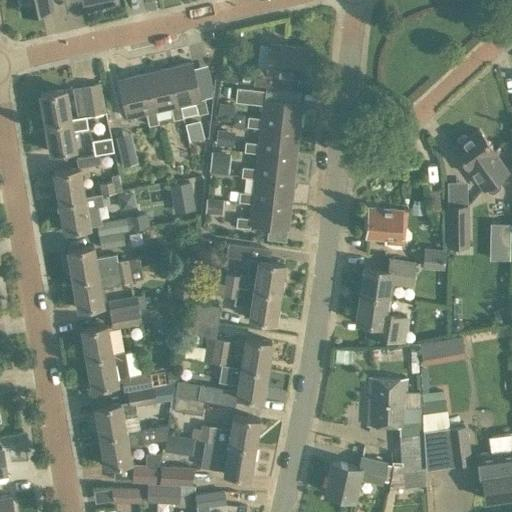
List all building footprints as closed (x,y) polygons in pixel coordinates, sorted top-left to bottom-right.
[(19,0),(22,13),(52,7),(50,0),(19,0)] [(307,47),(270,42),(267,68),(254,67),(252,83),(290,88),(292,75),(304,77),(307,47)] [(200,98),(191,61),(170,66),(179,103),(194,100),(197,113),(207,110),(203,97),(200,98)] [(179,103),(170,66),(146,72),(154,109),(170,105),(172,119),(182,116),(179,103)] [(117,79),(125,116),(145,111),(148,124),(157,122),(154,109),(146,72),(117,79)] [(85,115),(86,115),(105,111),(100,82),(71,86),(76,116),(85,115)] [(298,131),(301,101),(263,97),(264,89),(236,86),(234,100),(262,103),(260,117),(247,116),(246,125),(259,127),(298,131)] [(65,88),(39,93),(44,122),(70,118),(65,88)] [(232,104),(219,102),(217,116),(231,117),(232,104)] [(70,118),(44,122),(49,151),(75,147),(72,130),(86,128),(84,115),(70,118)] [(189,141),(204,137),(199,119),(185,122),(189,141)] [(257,152),(295,156),(298,131),(259,127),(258,142),(244,141),(243,150),(257,152)] [(478,129),(453,147),(468,168),(483,189),(485,188),(487,191),(492,192),(499,187),(499,181),(498,179),(508,172),(493,150),(478,129)] [(123,162),(139,159),(133,130),(117,133),(123,162)] [(216,144),(232,146),(233,132),(217,130),(216,144)] [(110,135),(91,139),(94,153),(113,150),(110,135)] [(211,152),(209,170),(227,172),(229,153),(211,152)] [(254,177),(292,181),(295,156),(257,152),(255,167),(241,166),(240,176),(254,177)] [(79,166),(53,171),(58,201),(85,196),(84,195),(79,166)] [(100,192),(100,193),(120,190),(117,173),(110,174),(111,180),(98,182),(100,192)] [(290,206),(292,181),(254,177),(252,192),(228,190),(227,199),(237,200),(251,202),(290,206)] [(169,184),(174,211),(195,207),(190,180),(169,184)] [(134,188),(115,193),(119,209),(138,204),(134,188)] [(85,196),(58,201),(63,229),(94,224),(100,223),(100,221),(97,205),(102,204),(100,193),(100,192),(99,192),(84,195),(85,196)] [(207,198),(205,212),(221,214),(223,200),(207,198)] [(286,227),(287,228),(290,206),(251,202),(250,217),(236,216),(235,226),(249,227),(249,223),(267,225),(265,238),(285,240),(286,227)] [(422,202),(412,202),(412,211),(422,212),(422,202)] [(445,246),(468,245),(468,203),(445,203),(445,246)] [(368,206),(365,235),(399,238),(401,209),(368,206)] [(100,223),(94,224),(96,235),(121,230),(142,227),(140,215),(126,217),(100,221),(100,223)] [(121,230),(96,235),(98,247),(124,243),(121,230)] [(249,245),(227,242),(225,255),(247,258),(249,245)] [(92,244),(66,249),(72,278),(113,271),(118,270),(116,260),(115,253),(94,257),(92,244)] [(489,258),(506,258),(506,244),(489,244),(489,258)] [(445,249),(423,246),(421,266),(443,268),(445,249)] [(118,270),(139,266),(137,256),(116,260),(118,270)] [(359,291),(387,296),(389,283),(411,286),(415,261),(388,256),(386,268),(363,265),(359,291)] [(224,272),(223,283),(278,292),(283,262),(268,260),(258,259),(255,276),(239,273),(239,274),(224,272)] [(141,277),(139,266),(118,270),(120,281),(141,277)] [(113,271),(72,278),(77,308),(102,303),(99,285),(120,281),(118,270),(113,271)] [(223,283),(215,282),(215,283),(213,292),(234,295),(233,303),(251,306),(249,318),(274,321),(278,292),(223,283)] [(359,291),(354,320),(365,322),(363,334),(404,341),(408,314),(384,311),(387,296),(359,291)] [(136,294),(106,300),(108,312),(111,327),(141,322),(136,294)] [(189,317),(187,317),(217,322),(220,306),(191,301),(189,317)] [(497,324),(509,320),(504,305),(492,309),(497,324)] [(215,337),(217,322),(187,317),(184,332),(205,335),(202,360),(211,361),(230,363),(233,340),(215,337)] [(462,324),(461,319),(456,317),(451,319),(448,324),(450,329),(455,331),(460,329),(462,324)] [(106,323),(80,328),(85,357),(111,352),(106,323)] [(245,336),(240,365),(266,369),(270,340),(245,336)] [(435,339),(418,342),(422,363),(439,360),(435,339)] [(91,386),(120,381),(129,380),(128,374),(124,350),(111,352),(85,357),(91,386)] [(261,399),(266,369),(240,365),(237,389),(199,383),(196,398),(203,399),(234,404),(236,395),(261,399)] [(149,370),(128,374),(129,380),(120,381),(122,391),(152,386),(149,370)] [(424,469),(421,413),(420,413),(421,401),(404,401),(405,379),(368,378),(367,424),(398,425),(400,463),(392,463),(392,464),(389,481),(388,487),(426,485),(424,469)] [(99,435),(125,430),(122,417),(137,415),(135,405),(155,401),(153,386),(152,386),(122,391),(124,400),(94,406),(99,435)] [(203,399),(196,398),(175,395),(173,409),(201,413),(203,399)] [(258,417),(233,413),(230,428),(200,423),(199,427),(192,426),(190,437),(198,438),(197,439),(216,442),(253,448),(258,417)] [(104,464),(130,460),(127,445),(164,438),(166,423),(125,430),(99,435),(104,464)] [(466,424),(449,426),(454,464),(471,462),(466,424)] [(511,431),(488,435),(490,451),(474,453),(477,477),(481,476),(484,499),(511,494),(511,483),(510,473),(511,472),(511,431)] [(166,435),(164,451),(178,453),(180,436),(166,435)] [(223,472),(249,476),(253,448),(216,442),(212,468),(223,469),(223,472)] [(324,490),(353,497),(357,478),(381,483),(382,479),(389,481),(392,464),(386,462),(386,460),(359,454),(355,465),(330,460),(324,490)] [(132,464),(132,481),(155,482),(155,465),(132,464)] [(191,466),(159,464),(158,482),(191,484),(191,466)] [(147,482),(146,501),(168,502),(165,483),(147,482)] [(165,483),(168,502),(178,502),(179,484),(165,483)] [(112,501),(140,501),(137,486),(110,486),(112,501)] [(208,511),(208,504),(224,502),(222,490),(195,494),(193,494),(196,511),(208,511)] [(0,511),(12,511),(9,494),(0,495),(0,511)]
